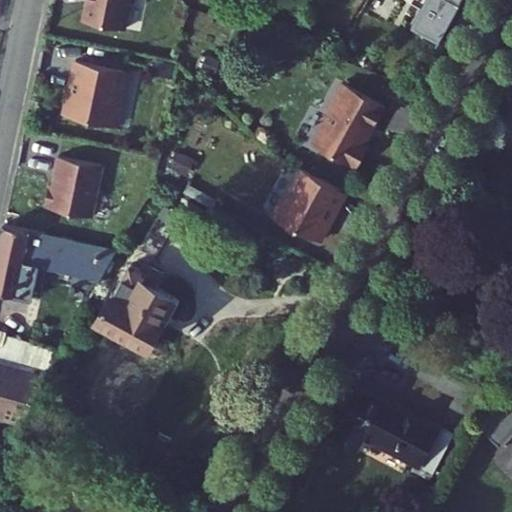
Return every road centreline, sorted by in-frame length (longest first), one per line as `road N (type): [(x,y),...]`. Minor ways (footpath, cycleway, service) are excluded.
road 1 (residential): [(503,0),(230,511)]
road 2 (residential): [(0,138),(29,0)]
